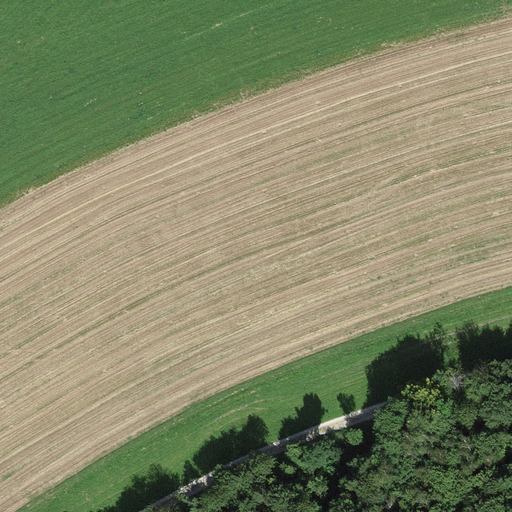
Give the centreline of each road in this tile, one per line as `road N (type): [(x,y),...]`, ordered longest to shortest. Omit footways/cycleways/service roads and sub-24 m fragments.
road 1 (track): [(154,511),(309,435),(511,366)]
road 2 (track): [(409,402),(340,511)]
